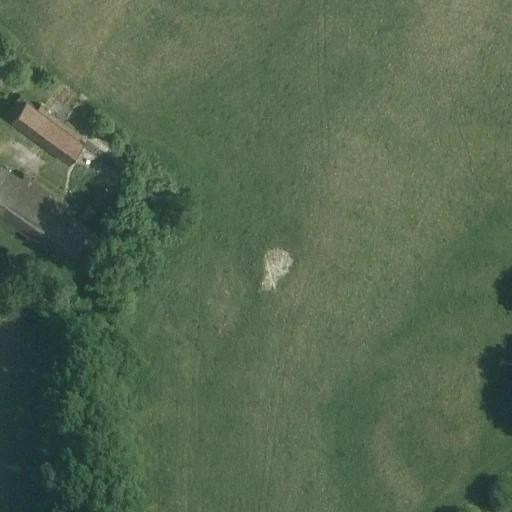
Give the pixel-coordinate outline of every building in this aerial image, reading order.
[(19,96),(4,117),(10,121),(25,100),(19,96)] [(71,134),(25,100),(10,121),(56,155),(71,134)] [(71,134),(56,155),(69,164),(84,143),(79,140),(71,134)] [(0,168),(0,221),(14,231),(18,227),(27,233),(25,239),(45,252),(48,247),(69,262),(91,229),(70,215),(73,210),(22,177),(20,181),(0,168)] [(95,212),(87,207),(80,216),(89,222),(95,212)]
